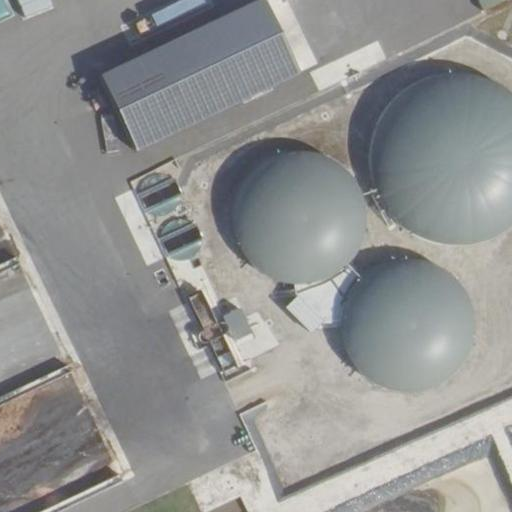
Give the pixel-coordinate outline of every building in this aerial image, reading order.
[(265,0),(262,0),(102,77),(137,150),(300,72),(265,0)] [(0,68),(0,86),(8,84),(3,67),(0,68)] [(508,230),(511,226),(511,94),(505,88),(486,79),(466,75),(445,75),(425,81),(407,91),(392,105),(380,122),(373,142),(371,162),(374,183),(382,202),(394,219),(410,232),(429,241),(449,246),(470,245),(490,240),(508,230)] [(344,262),(355,248),(362,231),(364,213),(360,195),(352,179),(340,166),(324,157),(306,153),(288,154),(271,160),(256,170),(245,184),(238,201),(237,219),(240,237),(248,253),(261,266),(277,275),(294,279),(312,278),(329,273),(344,262)] [(143,212),(176,210),(174,176),(142,178),(143,212)] [(198,252),(187,215),(159,224),(171,260),(198,252)] [(471,349),(475,331),(474,312),(467,294),(456,279),(441,268),(423,261),(404,260),(386,264),(369,273),(356,286),(347,303),(343,321),(344,340),(351,358),(362,373),(377,384),(395,391),(414,392),(432,388),(449,379),(462,366),(471,349)] [(182,356),(194,390),(207,385),(183,322),(156,332),(167,362),(182,356)] [(73,414),(81,440),(93,436),(84,410),(73,414)]
